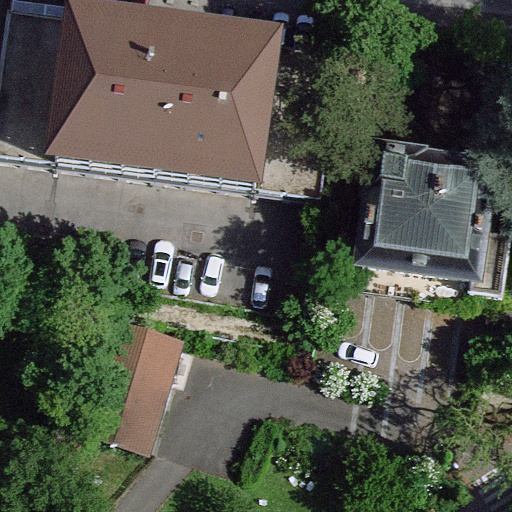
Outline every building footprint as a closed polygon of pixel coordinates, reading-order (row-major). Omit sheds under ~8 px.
[(10,30),(9,40),(0,107),(0,171),(319,212),(337,82),(204,65),(202,83),(140,75),(143,58),(74,48),(75,38),(10,30)] [(202,83),(204,65),(143,58),(140,75),(202,83)] [(363,273),(473,289),(471,301),(504,307),(511,247),(511,246),(483,243),(490,179),(416,169),(415,165),(378,161),(372,206),(376,206),(363,273)] [(471,301),(473,289),(363,273),(358,300),(469,314),(471,301)] [(118,335),(90,440),(150,457),(180,354),(118,335)]
